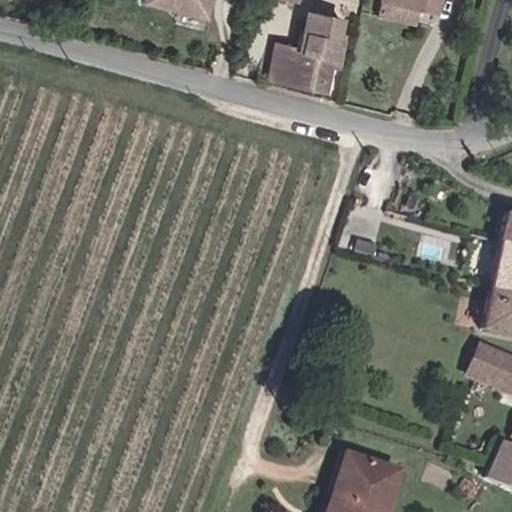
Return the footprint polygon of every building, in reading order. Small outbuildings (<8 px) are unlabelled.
[(208,0),(142,0),(143,1),(204,19),(208,0)] [(264,0),(296,11),(299,0),(264,0)] [(378,0),(378,2),(417,11),(429,14),(431,0),(378,0)] [(417,11),(378,2),(372,22),(411,32),(417,11)] [(335,45),(339,25),(309,18),(304,38),(335,45)] [(304,38),(300,53),(334,62),(330,75),(338,77),(346,48),(335,45),(304,38)] [(267,81),(291,86),(300,53),(275,47),(267,81)] [(300,53),(291,86),(325,95),(330,75),(334,62),(300,53)] [(502,243),(511,245),(511,213),(509,213),(502,243)] [(511,245),(502,243),(490,288),(511,293),(511,245)] [(511,293),(490,288),(479,330),(511,338),(511,293)] [(511,360),(478,346),(469,369),(511,388),(511,360)] [(511,442),(504,439),(487,480),(511,490),(511,442)] [(316,511),(386,511),(397,483),(327,460),(310,510),(316,511)]
